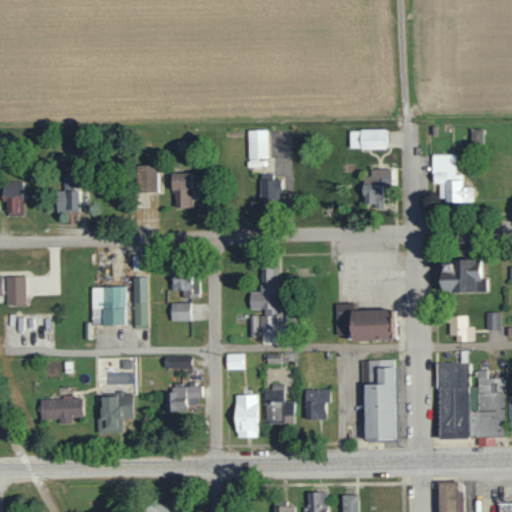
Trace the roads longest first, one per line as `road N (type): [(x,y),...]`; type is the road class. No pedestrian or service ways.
road 1 (residential): [(415,235),(0,242)]
road 2 (secondary): [(511,461),(217,465)]
road 3 (residential): [(420,464),(415,235)]
road 4 (residential): [(217,465),(215,238)]
road 5 (secondary): [(217,465),(0,470)]
